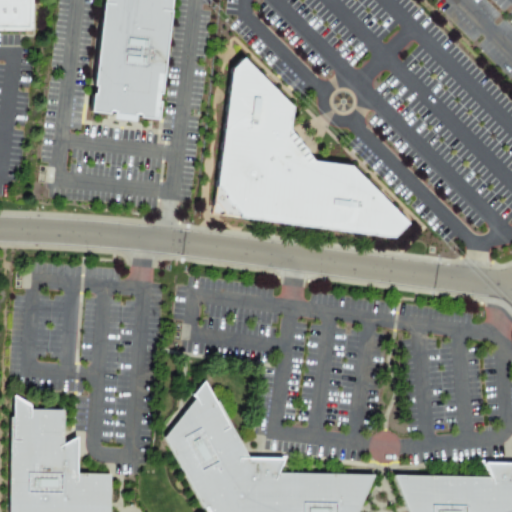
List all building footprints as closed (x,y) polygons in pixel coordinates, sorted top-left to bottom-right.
[(32,0),(32,32),(0,32),(0,0),(32,0)] [(173,9),(160,133),(88,125),(101,2),(173,9)] [(243,71),(290,119),(287,158),(306,177),(356,184),(409,237),(395,251),(239,231),(217,208),(228,87),(243,71)] [(206,511),(166,437),(210,384),(250,456),(287,458),(280,472),(376,474),(359,511),(206,511)] [(11,511),(14,396),(32,406),(32,409),(66,410),(65,437),(78,438),(78,472),(113,474),(112,511),(11,511)] [(487,461),(511,462),(511,511),(411,511),(396,475),(493,476),(487,461)]
